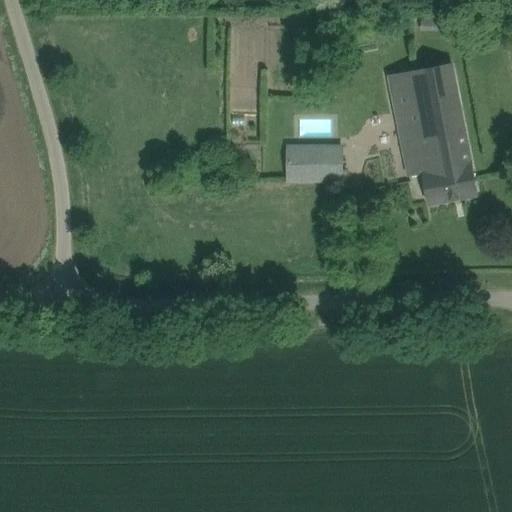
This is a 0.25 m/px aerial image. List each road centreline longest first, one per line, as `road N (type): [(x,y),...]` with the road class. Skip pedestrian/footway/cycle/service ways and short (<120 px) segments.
road 1 (unclassified): [(511,299),(66,303)]
road 2 (unclassified): [(66,303),(61,169),(11,0)]
